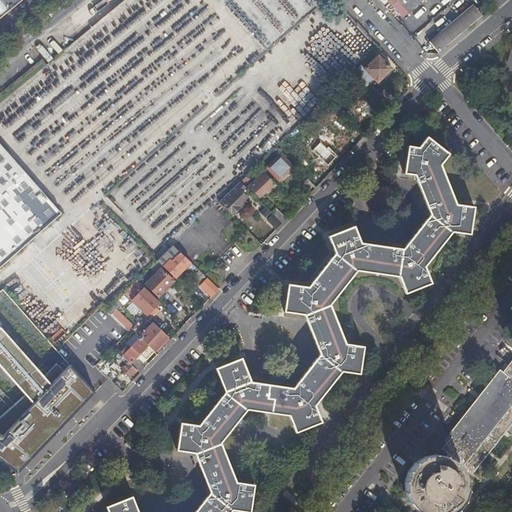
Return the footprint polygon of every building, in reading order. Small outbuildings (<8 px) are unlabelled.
[(0,0),(0,15),(18,0),(0,0)] [(89,27),(124,0),(104,0),(82,18),(89,27)] [(303,19),(312,7),(306,0),(225,0),(229,2),(230,3),(226,6),(237,22),(266,44),(303,19)] [(397,0),(397,1),(408,13),(422,0),(397,0)] [(458,11),(467,5),(464,0),(460,0),(454,4),(458,11)] [(429,41),(438,51),(483,13),(474,3),(429,41)] [(88,65),(87,54),(83,55),(82,46),(68,47),(69,58),(76,57),(77,66),(88,65)] [(363,70),(372,60),(369,56),(352,73),(365,86),(372,79),(363,70)] [(372,79),(376,83),(390,69),(377,56),(372,60),(363,70),(372,79)] [(324,101),(317,108),(329,120),(336,113),(324,101)] [(307,130),(300,123),(295,127),(307,139),(312,135),(307,130)] [(338,135),(349,141),(355,131),(344,125),(338,135)] [(317,139),(319,142),(326,148),(332,141),(336,137),(327,128),(317,139)] [(298,136),(292,130),(286,136),(292,141),(298,136)] [(312,135),(307,139),(303,143),(308,147),(316,139),(312,135)] [(426,137),(416,148),(405,146),(401,174),(413,176),(429,216),(403,248),(358,242),(352,227),(327,237),(333,252),(305,285),(288,283),(285,311),(303,314),(320,353),(293,388),(248,381),(242,365),(216,374),(222,390),(195,423),(178,421),(174,449),(192,452),(211,491),(194,511),(134,511),(128,497),(102,509),(103,511),(230,511),(232,510),(248,511),(251,511),(255,485),(238,483),(217,442),(233,423),(238,427),(242,421),(238,418),(245,409),(291,415),(299,431),(323,420),(315,403),(342,371),(361,374),(365,347),(346,344),(329,303),(355,270),(398,276),(404,293),(430,284),(424,266),(451,233),(468,236),(473,208),(454,205),(439,165),(447,154),(426,137)] [(326,148),(328,150),(334,144),(332,141),(326,148)] [(326,165),(334,157),(328,150),(326,148),(319,142),(311,150),(326,165)] [(0,264),(59,215),(0,144),(0,264)] [(282,157),(284,156),(275,146),(272,150),(278,156),(266,168),(275,177),(282,170),(284,172),(290,165),(282,157)] [(249,172),(239,181),(243,186),(253,176),(249,172)] [(271,183),(260,172),(247,185),(256,195),(263,188),(265,190),(271,183)] [(310,193),(315,188),(307,179),(302,184),(310,193)] [(218,201),(223,206),(224,205),(233,213),(239,208),(237,206),(250,193),(243,186),(239,181),(218,201)] [(281,224),(285,219),(276,209),(271,214),(281,224)] [(112,233),(120,242),(127,236),(118,227),(112,233)] [(172,246),(157,260),(174,277),(189,262),(172,246)] [(157,260),(153,265),(159,271),(147,285),(150,288),(150,289),(158,296),(176,278),(174,277),(157,260)] [(193,279),(212,297),(218,290),(203,275),(200,272),(193,279)] [(159,302),(144,288),(132,301),(146,314),(159,302)] [(116,300),(105,311),(110,316),(121,305),(116,300)] [(139,339),(153,352),(167,337),(153,324),(152,324),(143,335),(139,331),(135,335),(139,339)] [(0,461),(14,473),(93,390),(83,379),(69,363),(50,383),(0,326),(0,366),(23,392),(0,412),(0,461)] [(135,371),(138,374),(143,369),(133,360),(138,354),(145,360),(153,352),(139,339),(128,350),(125,347),(121,352),(124,355),(122,357),(135,371)] [(94,366),(100,372),(105,367),(111,361),(105,355),(94,366)] [(511,356),(508,361),(504,358),(440,439),(444,442),(440,447),(445,452),(442,455),(448,457),(452,460),(456,464),(460,468),(462,465),(470,472),(511,419),(511,356)] [(128,377),(135,371),(122,357),(115,364),(128,377)] [(100,372),(105,377),(108,380),(113,374),(105,367),(100,372)] [(460,468),(456,464),(452,460),(448,457),(442,455),(432,454),(422,456),(413,462),(407,470),(404,480),(405,491),(409,500),(416,508),(423,511),(443,511),(446,511),(454,506),(461,498),(464,488),(463,478),(460,468)]
